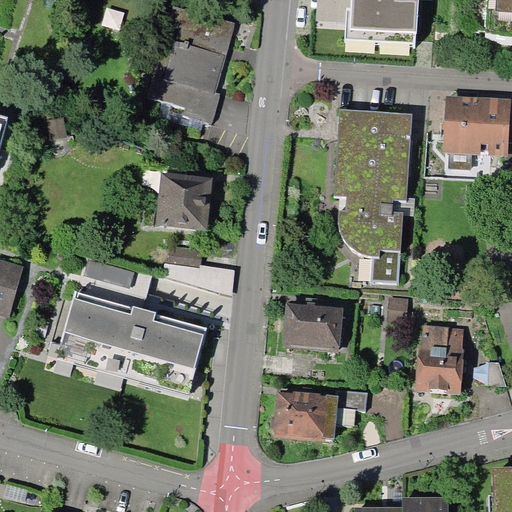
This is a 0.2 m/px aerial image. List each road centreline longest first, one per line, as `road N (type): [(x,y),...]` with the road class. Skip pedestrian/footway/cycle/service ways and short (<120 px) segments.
road 1 (residential): [(279,51),(230,503)]
road 2 (residential): [(511,430),(230,503)]
road 3 (residential): [(0,436),(230,503)]
road 4 (residential): [(511,87),(411,80),(279,51)]
